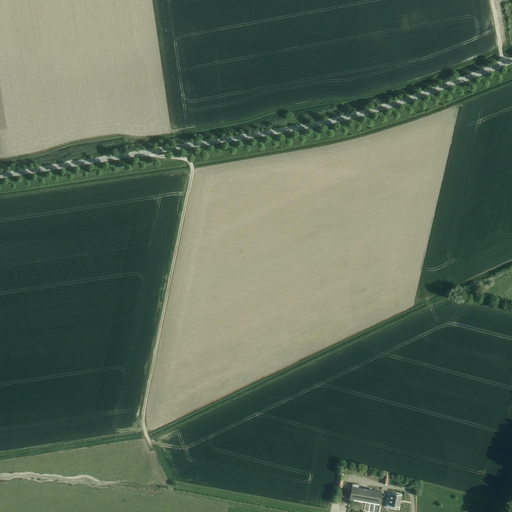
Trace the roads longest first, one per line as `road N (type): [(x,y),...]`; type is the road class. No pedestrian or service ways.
road 1 (tertiary): [(511,60),(334,121),(0,175)]
road 2 (track): [(311,511),(167,486),(141,413),(191,167),(144,153)]
